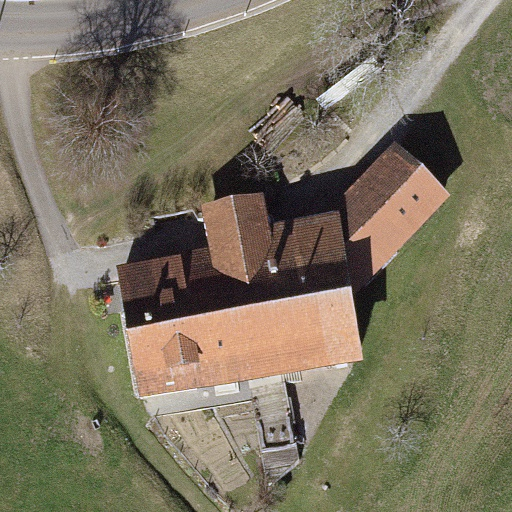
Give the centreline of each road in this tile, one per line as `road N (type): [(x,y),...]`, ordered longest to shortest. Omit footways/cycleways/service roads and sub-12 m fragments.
road 1 (track): [(495,0),(271,239),(67,274)]
road 2 (track): [(67,274),(14,88),(0,65)]
road 3 (tertiary): [(0,31),(84,27),(182,0)]
